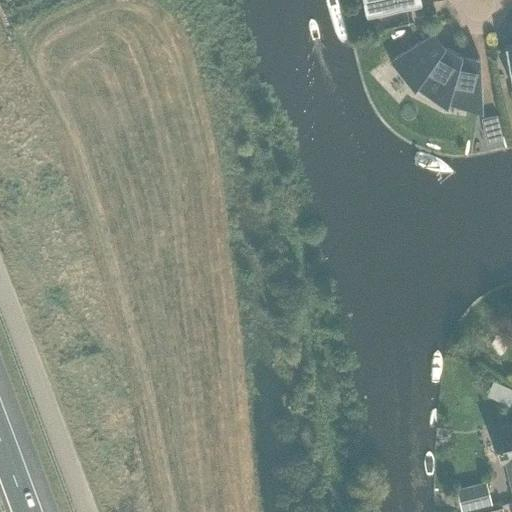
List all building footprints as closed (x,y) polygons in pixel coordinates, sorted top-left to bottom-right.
[(361,0),(365,17),(421,5),(419,0),(361,0)] [(481,108),(479,57),(461,55),(444,46),(431,33),(389,60),(413,86),(445,103),(481,108)] [(497,114),(481,118),(484,129),(499,125),(497,114)] [(511,424),(492,430),(500,461),(506,460),(511,486),(511,424)] [(461,511),(491,504),(486,482),(456,489),(461,511)]
